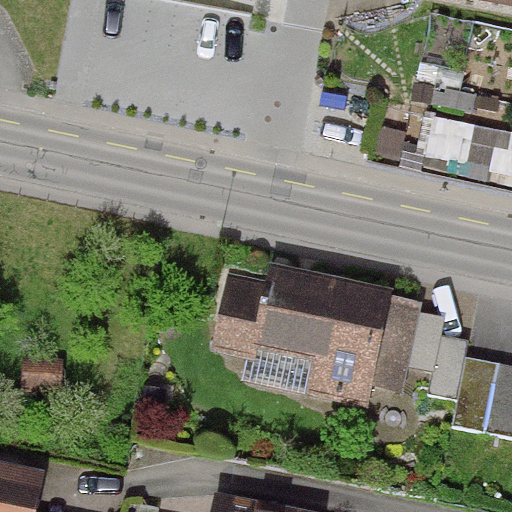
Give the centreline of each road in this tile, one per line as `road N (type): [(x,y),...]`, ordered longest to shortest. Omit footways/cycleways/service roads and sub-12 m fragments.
road 1 (secondary): [(511,246),(0,139)]
road 2 (residential): [(128,483),(229,472),(415,511)]
road 3 (unknown): [(273,196),(308,0)]
